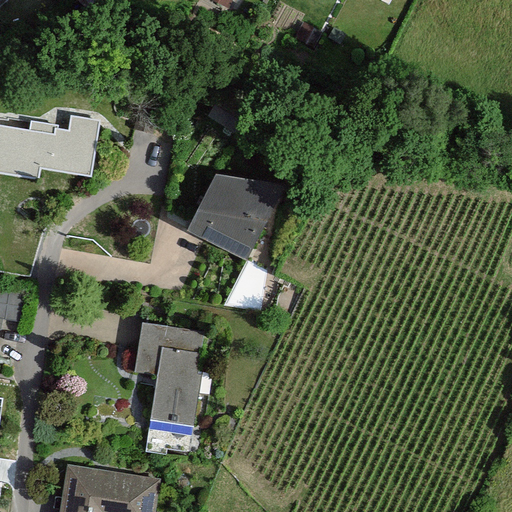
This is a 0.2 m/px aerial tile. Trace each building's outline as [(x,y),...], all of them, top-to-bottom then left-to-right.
[(0,131),(0,178),(43,185),(44,175),(90,182),(96,145),(0,131)] [(202,229),(259,257),(283,213),(284,191),(226,184),(202,229)] [(0,316),(17,320),(22,292),(0,287),(0,316)] [(158,381),(152,430),(196,435),(202,383),(197,382),(200,360),(202,337),(142,331),(136,379),(158,381)] [(68,471),(62,511),(156,511),(160,484),(68,471)]
